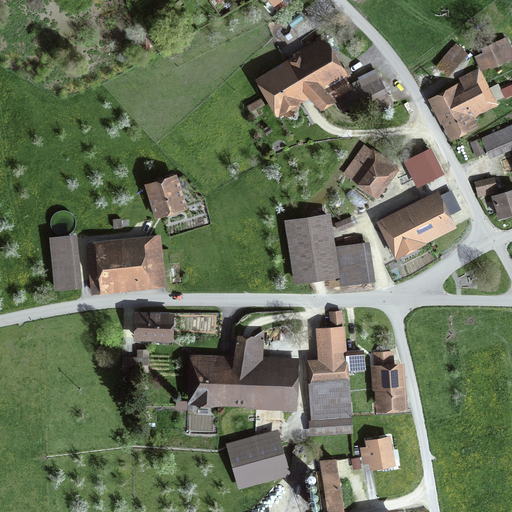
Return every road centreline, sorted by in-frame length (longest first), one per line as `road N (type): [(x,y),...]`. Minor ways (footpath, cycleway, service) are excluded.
road 1 (unclassified): [(87,306),(393,300)]
road 2 (residential): [(493,240),(405,77),(338,0)]
road 3 (residential): [(435,511),(393,300)]
